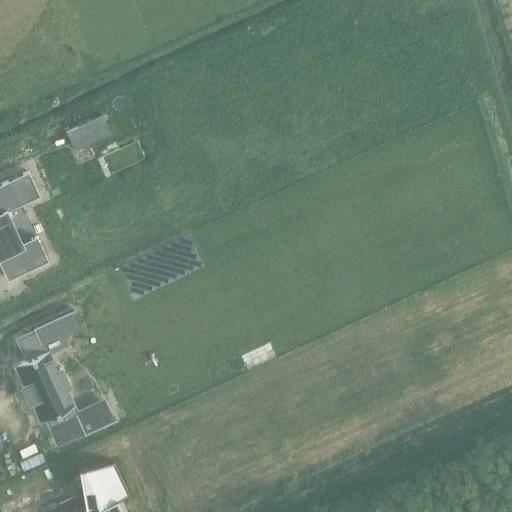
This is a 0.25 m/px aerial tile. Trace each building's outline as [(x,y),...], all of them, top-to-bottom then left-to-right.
[(96,109),(58,127),(70,149),(110,132),(96,109)] [(138,141),(102,155),(109,172),(144,157),(138,141)] [(27,170),(0,182),(0,262),(7,277),(46,259),(34,235),(32,236),(33,238),(19,245),(2,208),(35,194),(36,195),(38,194),(27,170)] [(39,353),(27,358),(36,377),(32,379),(40,397),(44,395),(53,414),(58,412),(69,436),(94,424),(95,428),(127,414),(126,412),(122,414),(114,395),(87,407),(75,381),(80,379),(72,361),(67,363),(55,337),(57,335),(57,334),(52,337),(49,332),(55,329),(56,325),(53,318),(85,304),(84,303),(43,322),(45,325),(29,332),(39,353)] [(68,511),(122,511),(116,499),(120,498),(128,494),(113,461),(77,467),(83,505),(68,511)]
